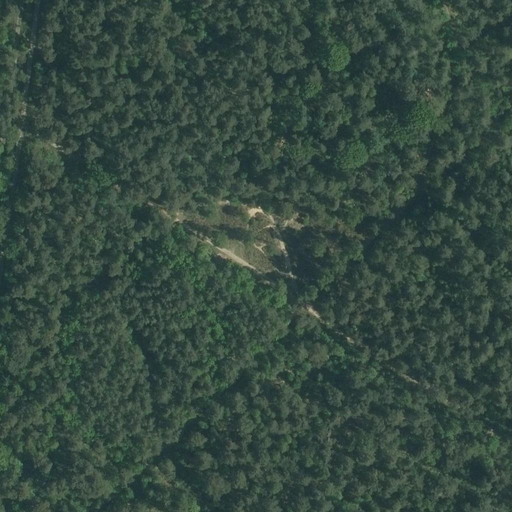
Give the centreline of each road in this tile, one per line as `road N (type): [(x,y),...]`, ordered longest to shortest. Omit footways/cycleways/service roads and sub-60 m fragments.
road 1 (track): [(20,122),(0,264)]
road 2 (track): [(36,0),(20,122)]
